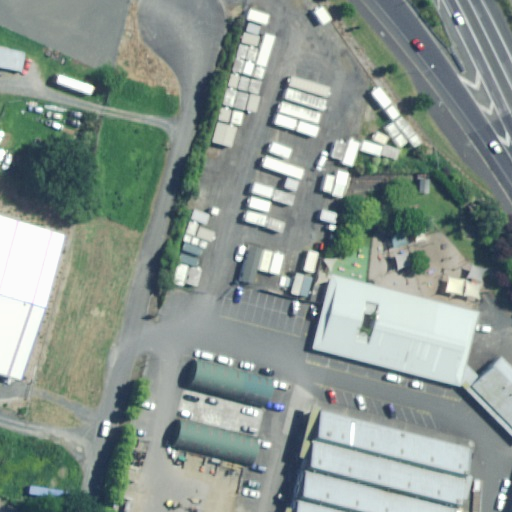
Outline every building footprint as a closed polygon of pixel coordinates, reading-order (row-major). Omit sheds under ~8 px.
[(21,52),(0,47),(0,67),(17,71),(21,52)] [(0,386),(2,387),(48,236),(0,221),(0,386)] [(304,292),(314,255),(291,249),(281,286),(304,292)] [(332,275),(313,348),(461,385),(462,383),(466,364),(480,312),(332,275)] [(193,358),(186,388),(266,408),(274,378),(193,358)] [(466,364),(462,383),(511,434),(511,368),(501,358),(480,378),(466,364)] [(453,511),(470,448),(319,410),(293,511),(453,511)] [(178,417),(171,447),(251,467),(259,437),(178,417)]
